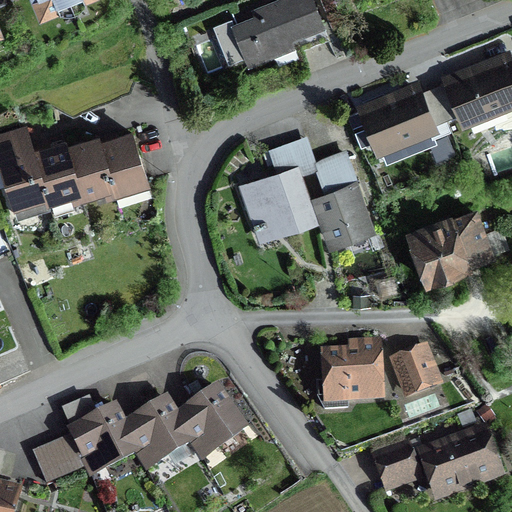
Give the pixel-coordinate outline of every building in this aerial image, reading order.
[(36,0),(42,13),(72,0),(36,0)] [(273,55),(270,48),(321,28),(309,0),(282,0),(257,10),(260,17),(232,28),(248,66),(273,55)] [(511,103),(511,76),(504,58),(448,80),(464,122),(511,103)] [(131,83),(105,71),(38,99),(40,104),(71,118),(77,105),(90,110),(96,97),(108,103),(114,90),(126,95),(131,83)] [(430,130),(429,127),(413,89),(362,109),(379,151),(430,130)] [(111,141),(99,145),(97,139),(91,141),(66,149),(64,143),(43,150),(33,153),(31,148),(25,129),(0,136),(0,167),(12,206),(44,196),(46,202),(77,192),(79,197),(110,187),(112,193),(146,182),(131,135),(111,141)] [(284,231),(314,220),(297,171),(279,178),(278,174),(240,188),(253,225),(251,225),(253,230),(265,226),(264,223),(280,218),(284,231)] [(332,244),(368,231),(351,185),(315,199),(332,244)] [(407,237),(423,281),(489,257),(472,213),(448,223),(446,218),(433,223),(435,227),(407,237)] [(345,398),(378,396),(375,347),(357,348),(358,355),(324,357),(326,384),(316,384),(317,399),(323,411),(346,409),(345,398)] [(406,395),(435,383),(423,351),(393,363),(406,395)] [(67,433),(72,441),(86,466),(92,476),(135,451),(146,470),(191,443),(200,458),(243,432),(218,389),(194,404),(174,416),(165,400),(144,413),(123,425),(112,407),(87,422),(67,433)] [(479,434),(422,455),(438,497),(495,476),(479,434)] [(86,466),(72,441),(33,457),(45,485),(86,466)] [(384,480),(412,469),(404,448),(376,458),(384,480)] [(0,511),(12,511),(17,493),(5,490),(0,488),(0,511)]
